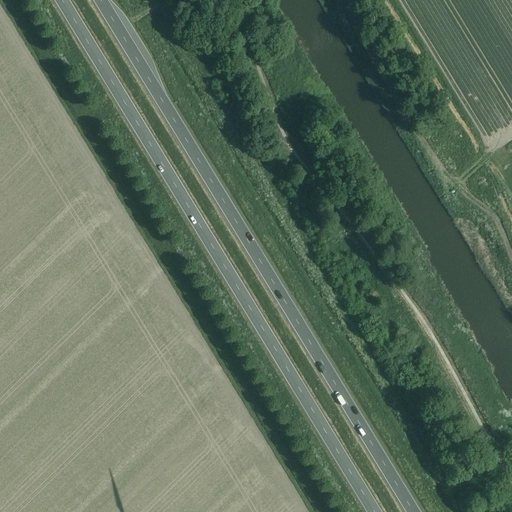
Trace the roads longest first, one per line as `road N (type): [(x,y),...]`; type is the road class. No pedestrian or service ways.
road 1 (trunk): [(413,511),(100,0)]
road 2 (trunk): [(61,0),(374,511)]
